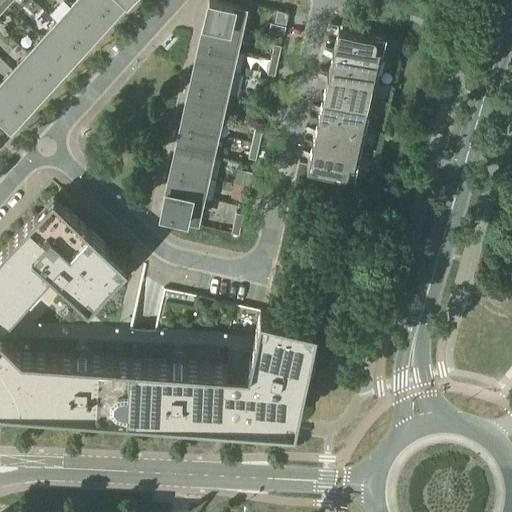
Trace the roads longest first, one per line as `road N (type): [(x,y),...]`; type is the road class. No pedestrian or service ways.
road 1 (residential): [(44,150),(167,257),(257,277),(323,0)]
road 2 (residential): [(421,425),(409,372),(418,322),(506,0)]
road 3 (residential): [(0,471),(220,477)]
road 4 (residential): [(44,150),(180,0)]
road 5 (residential): [(374,483),(220,477)]
